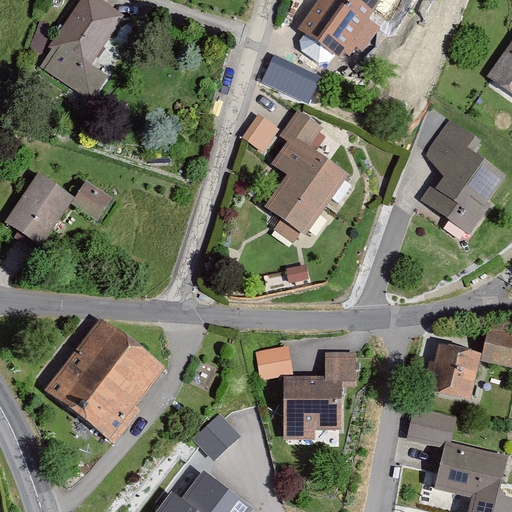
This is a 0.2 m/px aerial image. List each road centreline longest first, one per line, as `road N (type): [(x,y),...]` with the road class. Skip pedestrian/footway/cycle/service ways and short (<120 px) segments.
road 1 (residential): [(175,314),(269,0)]
road 2 (unclassified): [(405,312),(256,320),(175,314)]
road 3 (residential): [(405,312),(372,511)]
road 4 (unclassified): [(175,314),(0,301)]
